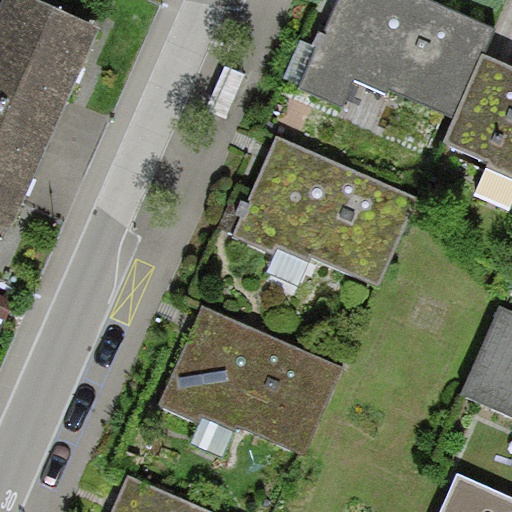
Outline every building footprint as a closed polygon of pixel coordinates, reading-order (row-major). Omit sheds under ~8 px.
[(39,0),(2,0),(0,6),(0,109),(55,133),(70,100),(101,26),(39,0)] [(496,27),(431,0),(337,0),(300,90),(343,108),(355,80),(387,94),(389,88),(456,116),(483,54),(484,55),(496,27)] [(511,66),(484,55),(483,54),(456,116),(445,142),(489,161),(487,167),(511,177),(511,66)] [(40,169),(55,133),(0,109),(0,225),(13,231),(40,169)] [(417,198),(278,136),(234,235),(272,252),(275,245),(308,260),(310,255),(379,285),(417,198)] [(343,368),(203,306),(159,405),(197,422),(201,415),(234,429),(236,425),(304,455),(343,368)] [(511,313),(500,308),(461,395),(511,417),(511,313)] [(210,511),(130,476),(113,511),(210,511)] [(511,511),(511,499),(462,476),(444,511),(511,511)]
